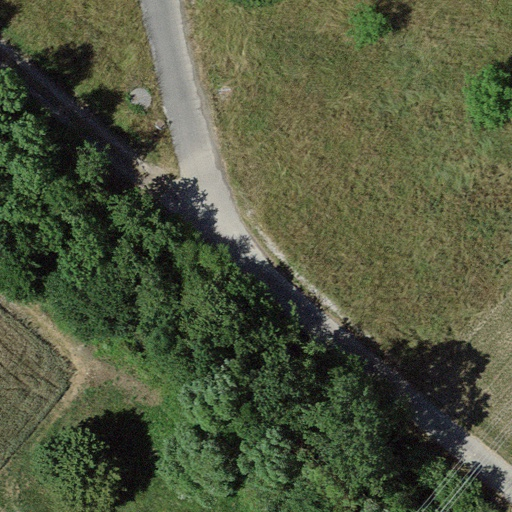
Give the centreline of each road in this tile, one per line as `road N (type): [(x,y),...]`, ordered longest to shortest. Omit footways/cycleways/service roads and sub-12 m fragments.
road 1 (track): [(511,489),(219,240),(157,0)]
road 2 (track): [(0,60),(219,240)]
